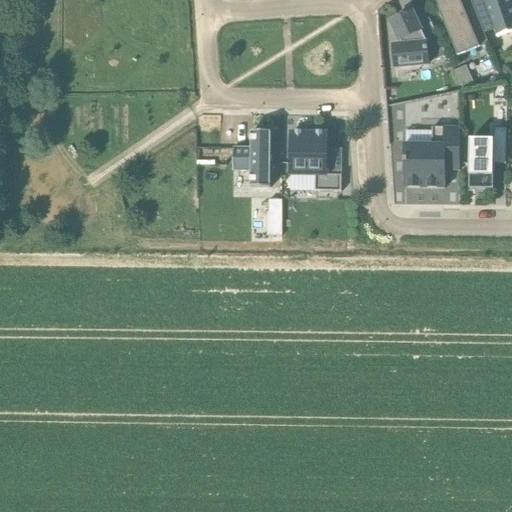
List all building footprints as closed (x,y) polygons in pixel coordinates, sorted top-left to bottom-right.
[(458,0),(438,0),(435,1),(433,2),(438,15),(440,14),(457,56),(488,44),(470,0),(467,0),(459,3),(458,0)] [(483,0),(484,1),(473,5),(484,34),(494,31),(496,37),(511,32),(511,8),(509,0),(483,0)] [(422,33),(413,14),(391,24),(402,47),(393,48),(395,70),(429,66),(447,58),(433,28),(422,33)] [(403,146),(403,164),(404,164),(404,190),(443,190),(443,171),(458,171),(458,167),(458,149),(458,129),(430,129),(430,146),(403,146)] [(494,165),(506,166),(507,130),(495,130),(495,141),(470,140),(470,190),(494,191),(494,165)] [(233,173),(251,173),(251,189),(262,189),(271,189),(272,133),(252,133),(252,149),(234,149),(233,173)] [(294,133),(294,176),(309,177),(309,192),(345,192),(345,148),(321,148),(321,133),(294,133)] [(282,202),(268,201),(267,239),(281,239),(282,202)]
